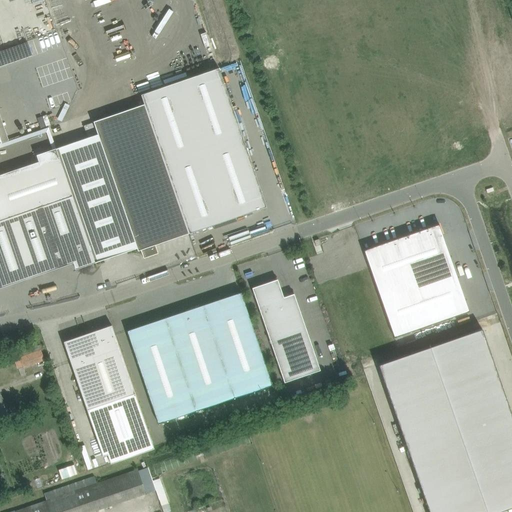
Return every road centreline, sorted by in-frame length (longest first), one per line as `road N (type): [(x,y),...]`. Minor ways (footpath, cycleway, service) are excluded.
road 1 (unclassified): [(0,325),(94,302),(459,176)]
road 2 (unknown): [(285,236),(236,71)]
road 3 (unknown): [(51,313),(84,419),(135,419)]
road 4 (unclassified): [(459,176),(511,325)]
road 5 (unknown): [(273,240),(281,263),(302,280),(327,356)]
